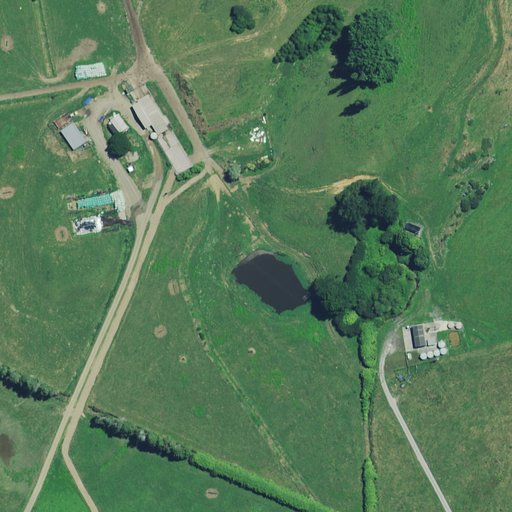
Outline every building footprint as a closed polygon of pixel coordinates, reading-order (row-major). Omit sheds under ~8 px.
[(159,135),(170,129),(143,86),(127,96),(146,129),(152,125),(159,135)] [(67,114),(54,122),(59,129),(71,121),(67,114)] [(129,128),(119,115),(111,121),(121,134),(129,128)] [(87,142),(74,123),(62,132),(75,150),(87,142)] [(427,346),(424,325),(413,326),(416,347),(427,346)] [(440,348),(441,348),(443,348),(444,348),(444,347),(445,347),(445,346),(446,346),(446,345),(446,344),(446,343),(446,342),(445,342),(445,341),(444,341),(444,340),(443,340),(442,340),(441,340),(440,340),(439,341),(438,342),(438,343),(438,344),(438,345),(438,346),(439,347),(440,348)] [(427,357),(428,357),(428,358),(429,358),(430,358),(431,358),(432,358),(433,357),(433,356),(434,356),(435,357),(436,357),(437,357),(438,357),(439,357),(439,356),(440,356),(440,355),(440,354),(441,354),(442,355),(443,355),(444,355),(445,355),(445,354),(446,354),(446,353),(446,352),(447,352),(447,351),(446,351),(446,350),(446,349),(445,349),(444,349),(443,348),(443,349),(442,349),(441,349),(441,350),(440,350),(440,351),(440,352),(440,351),(439,351),(439,350),(438,350),(437,350),(436,350),(435,350),(434,351),(433,352),(433,353),(433,352),(432,352),(431,352),(430,352),(429,352),(428,352),(428,353),(427,353),(427,354),(426,353),(425,353),(424,353),(423,353),(423,354),(422,354),(422,355),(421,355),(421,356),(421,357),(422,357),(422,358),(423,359),(424,359),(425,359),(426,359),(427,358),(427,357)]
